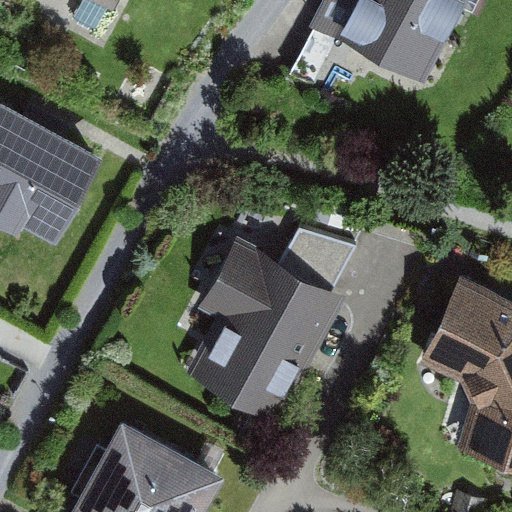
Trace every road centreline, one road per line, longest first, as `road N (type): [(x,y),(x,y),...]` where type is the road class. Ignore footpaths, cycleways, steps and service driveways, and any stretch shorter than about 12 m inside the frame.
road 1 (residential): [(511,229),(191,119)]
road 2 (residential): [(399,260),(273,511)]
road 3 (residential): [(191,119),(55,364)]
road 4 (residential): [(277,0),(191,119)]
